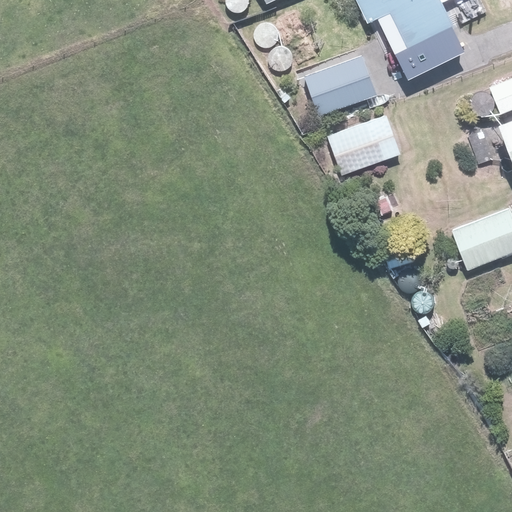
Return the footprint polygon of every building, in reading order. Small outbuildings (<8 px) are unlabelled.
[(438,0),(355,0),(367,25),(380,19),(410,83),(466,57),(438,0)] [(360,54),(307,73),(321,114),(374,96),(360,54)] [(511,79),(490,87),(499,112),(511,107),(511,79)] [(386,116),(329,135),(343,175),(399,155),(386,116)] [(511,216),(509,209),(453,230),(465,264),(511,246),(511,216)]
